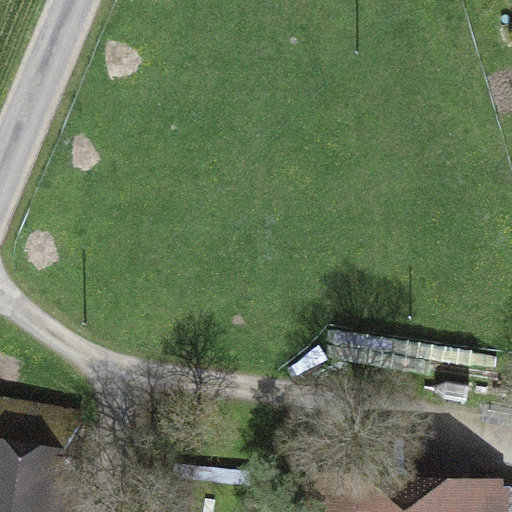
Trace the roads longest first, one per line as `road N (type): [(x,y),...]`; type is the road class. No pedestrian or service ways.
road 1 (track): [(0,293),(83,351),(121,366),(446,423)]
road 2 (unclassified): [(0,176),(72,0)]
